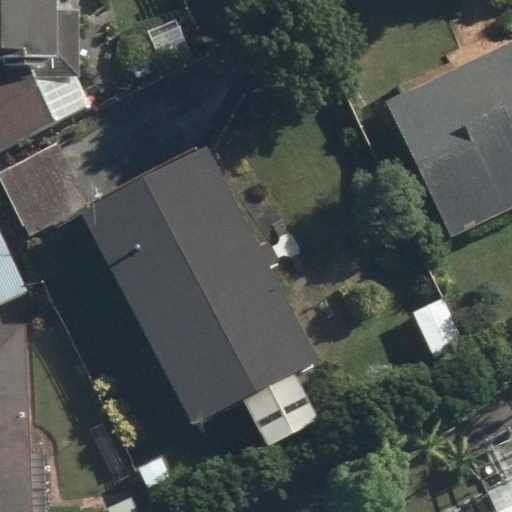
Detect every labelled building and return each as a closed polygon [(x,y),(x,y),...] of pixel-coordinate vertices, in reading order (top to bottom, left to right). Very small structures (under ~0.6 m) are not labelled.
[(90,0),(0,0),(0,154),(68,121),(55,69),(87,71),(90,0)] [(511,208),(511,38),(390,93),(453,234),(511,208)] [(226,138),(99,205),(213,419),(257,396),(309,368),(339,352),(226,138)] [(63,143),(5,176),(44,245),(102,212),(63,143)] [(0,226),(0,292),(31,272),(0,226)] [(459,290),(405,316),(435,377),(489,350),(459,290)] [(0,511),(41,511),(37,327),(0,328),(0,511)] [(338,424),(309,368),(257,396),(286,451),(338,424)] [(511,511),(511,499),(502,505),(487,511),(511,511)]
